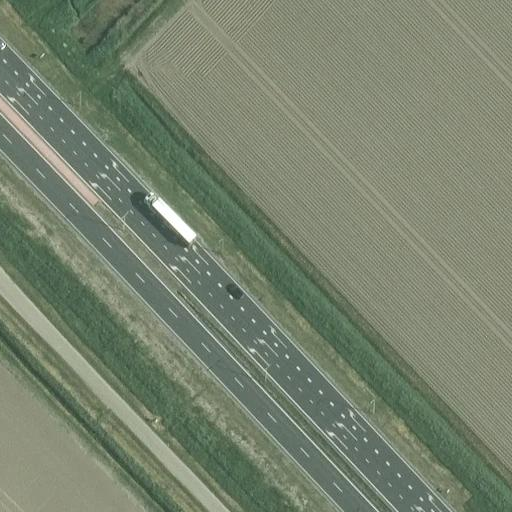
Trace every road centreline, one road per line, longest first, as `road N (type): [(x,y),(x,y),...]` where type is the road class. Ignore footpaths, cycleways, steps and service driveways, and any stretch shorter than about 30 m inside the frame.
road 1 (trunk): [(432,511),(0,75)]
road 2 (trunk): [(0,132),(366,511)]
road 3 (unclassified): [(222,511),(0,278)]
